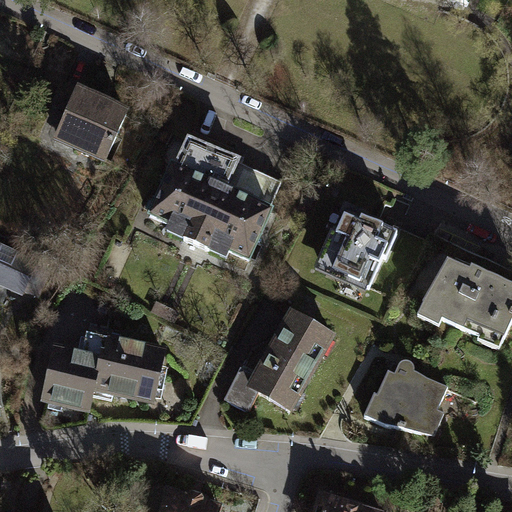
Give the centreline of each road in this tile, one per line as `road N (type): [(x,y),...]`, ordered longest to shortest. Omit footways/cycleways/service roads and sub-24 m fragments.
road 1 (residential): [(511,228),(6,0)]
road 2 (residential): [(0,460),(145,443),(289,457)]
road 3 (residential): [(289,457),(511,487)]
